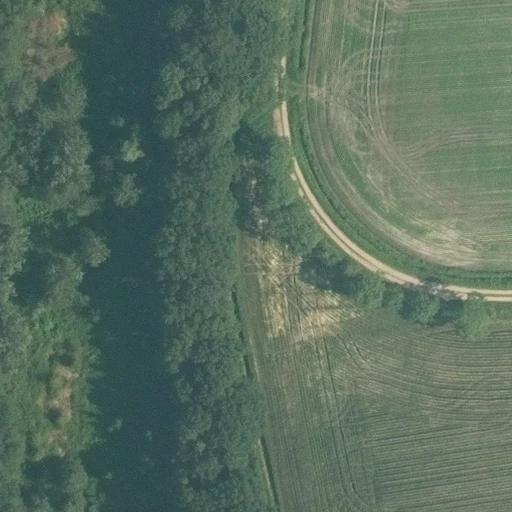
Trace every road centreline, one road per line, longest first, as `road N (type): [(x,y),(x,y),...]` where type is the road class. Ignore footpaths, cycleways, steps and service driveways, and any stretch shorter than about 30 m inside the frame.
road 1 (track): [(230,0),(214,293),(262,511)]
road 2 (track): [(511,300),(417,293),(329,233),(285,133),(294,0)]
